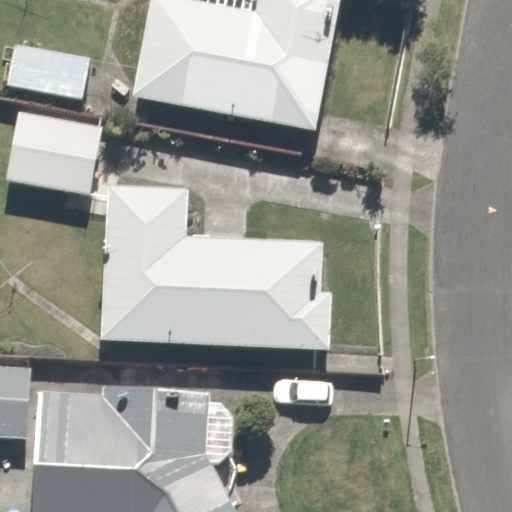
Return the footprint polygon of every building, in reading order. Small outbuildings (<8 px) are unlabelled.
[(143,2),(140,19),(126,105),(311,135),(325,49),(332,0),(257,0),(255,20),(143,2)] [(85,57),(6,47),(0,92),(79,102),(85,57)] [(97,128),(10,116),(0,183),(0,187),(86,200),(97,128)] [(179,247),(181,194),(101,192),(96,344),(324,351),(327,252),(179,247)] [(21,371),(0,369),(0,441),(15,443),(21,371)] [(193,469),(197,402),(30,399),(28,511),(232,511),(222,479),(193,469)]
